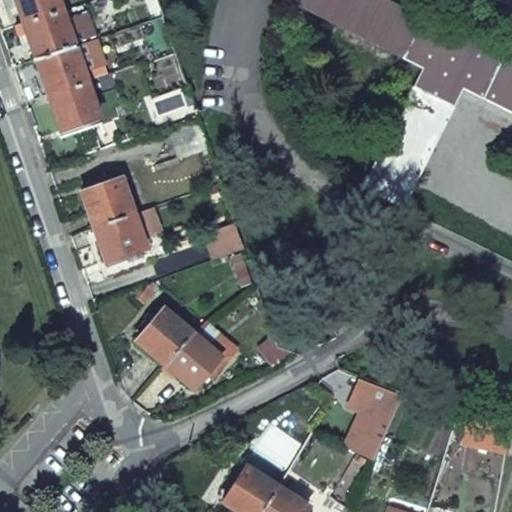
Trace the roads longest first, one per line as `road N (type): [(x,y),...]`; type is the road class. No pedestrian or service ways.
road 1 (residential): [(0,89),(92,359)]
road 2 (residential): [(314,363),(175,434),(137,469)]
road 3 (residential): [(92,359),(0,470)]
